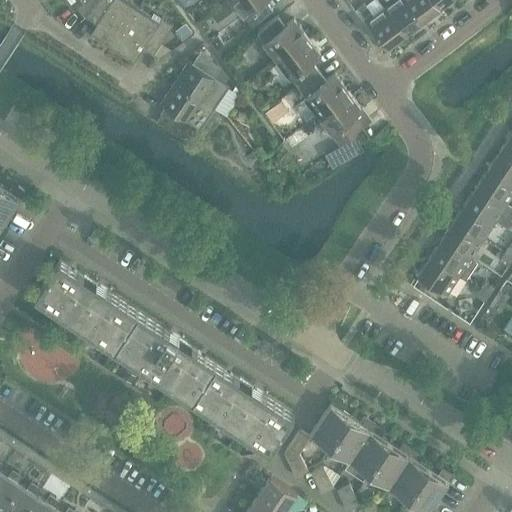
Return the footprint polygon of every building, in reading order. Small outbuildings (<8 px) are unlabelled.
[(85,15),(99,0),(66,0),(72,8),(76,4),(85,15)] [(112,48),(138,8),(126,0),(99,0),(85,15),(97,24),(90,34),(112,48)] [(266,0),(233,0),(245,15),(247,14),(253,23),(273,8),(266,0)] [(424,19),(407,0),(394,0),(387,6),(406,32),(424,19)] [(440,7),(435,0),(407,0),(424,19),(440,7)] [(406,32),(387,6),(374,16),(364,3),(358,8),(364,15),(388,47),(406,32)] [(211,26),(204,16),(195,4),(188,11),(203,32),(211,26)] [(154,55),(169,34),(158,27),(161,23),(138,8),(112,48),(134,63),(144,48),(154,55)] [(307,37),(306,35),(294,19),(286,25),(278,14),(258,29),(266,40),(265,42),(278,59),(307,37)] [(216,49),(233,37),(225,27),(217,33),(217,34),(209,40),(216,49)] [(313,61),(321,55),(307,37),(278,59),(292,78),(293,77),(299,85),(319,69),(313,61)] [(231,87),(215,77),(222,66),(212,60),(213,58),(202,50),(194,63),(190,61),(176,83),(217,109),(231,87)] [(348,92),(335,74),(327,80),(319,69),(299,85),(307,95),(305,96),(319,114),(348,92)] [(217,109),(176,83),(162,105),(165,106),(158,117),(180,131),(187,121),(202,131),(217,109)] [(361,125),(353,115),(361,110),(348,92),(319,114),(332,132),(333,131),(341,140),(361,125)] [(276,104),(266,112),(273,122),(284,114),(276,104)] [(511,132),(502,147),(511,153),(511,132)] [(356,136),(338,146),(345,160),(364,150),(356,136)] [(511,153),(502,147),(490,165),(511,179),(511,153)] [(262,161),(252,149),(243,157),(252,169),(262,161)] [(506,203),(511,194),(511,179),(490,165),(478,184),(506,203)] [(506,203),(478,184),(466,202),(495,221),(506,203)] [(0,226),(2,228),(26,192),(19,187),(14,194),(1,185),(0,186),(0,226)] [(495,221),(466,202),(454,220),(483,239),(495,221)] [(483,239),(454,220),(442,238),(471,257),(483,239)] [(471,257),(442,238),(431,256),(459,274),(471,257)] [(509,265),(511,260),(511,256),(504,252),(499,259),(509,265)] [(447,293),(459,274),(431,256),(418,275),(447,293)] [(294,415),(195,349),(60,260),(36,297),(271,451),(294,415)] [(490,294),(495,286),(485,280),(480,288),(490,294)] [(485,301),(490,294),(480,288),(475,295),(485,301)] [(503,303),(508,295),(499,289),(494,297),(503,303)] [(499,310),(503,303),(494,297),(489,304),(499,310)] [(126,371),(122,377),(131,383),(135,377),(126,371)] [(331,446),(351,416),(338,407),(342,400),(335,395),(311,433),(331,446)] [(350,459),(375,422),(369,418),(364,425),(351,416),(331,446),(350,459)] [(370,472),(390,442),(377,433),(382,426),(375,422),(350,459),(370,472)] [(299,454),(310,436),(299,430),(286,450),(285,453),(299,454)] [(389,484),(413,447),(407,443),(403,450),(390,442),(370,472),(389,484)] [(409,498),(429,467),(416,459),(421,452),(413,447),(389,484),(409,498)] [(308,470),(299,454),(285,453),(285,456),(296,476),(308,470)] [(334,488),(322,467),(311,472),(322,494),(334,488)] [(429,511),(454,474),(446,469),(442,476),(429,467),(409,498),(429,511)] [(0,511),(1,511),(2,511),(21,483),(15,479),(19,472),(13,468),(9,474),(3,470),(0,474),(0,511)] [(280,511),(284,511),(297,492),(270,474),(256,495),(280,511)] [(29,511),(40,495),(34,491),(38,485),(31,481),(27,487),(21,483),(2,511),(29,511)] [(359,505),(354,495),(348,484),(337,490),(347,511),(359,505)] [(55,511),(59,507),(53,503),(57,497),(50,493),(46,499),(40,495),(29,511),(55,511)] [(280,511),(256,495),(244,511),(280,511)] [(380,511),(377,505),(374,500),(362,506),(364,511),(380,511)]
